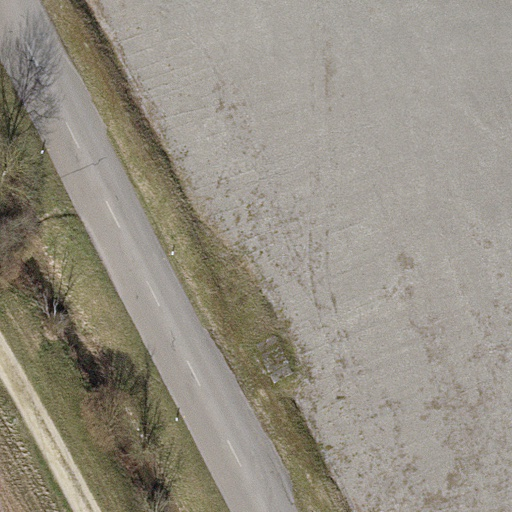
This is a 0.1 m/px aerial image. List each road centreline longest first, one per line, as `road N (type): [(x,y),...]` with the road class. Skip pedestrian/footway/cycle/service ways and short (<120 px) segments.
road 1 (tertiary): [(10,0),(264,511)]
road 2 (track): [(88,511),(0,349)]
